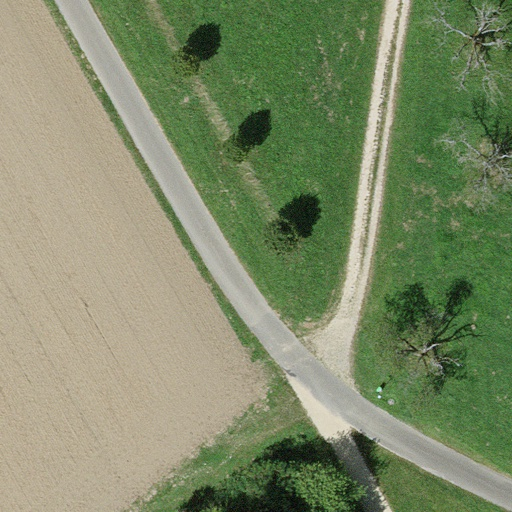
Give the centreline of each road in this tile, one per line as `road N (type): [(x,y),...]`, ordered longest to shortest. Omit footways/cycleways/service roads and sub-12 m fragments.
road 1 (track): [(336,413),(278,354),(72,0)]
road 2 (track): [(395,0),(337,346),(336,413)]
road 3 (track): [(511,494),(336,413)]
